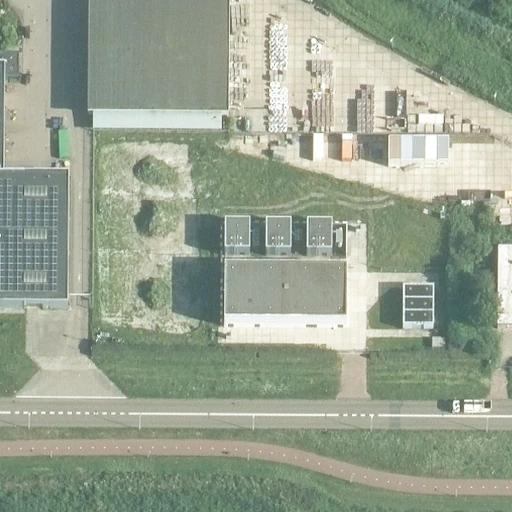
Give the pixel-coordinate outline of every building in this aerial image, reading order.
[(227,116),(228,0),(87,0),(86,115),(227,116)] [(0,309),(67,310),(68,178),(46,178),(3,177),(0,177),(0,309)] [(249,256),(249,227),(249,226),(224,226),(224,256),(249,256)] [(290,257),(290,227),(290,226),(265,226),(265,256),(290,257)] [(330,257),(331,227),(306,227),(305,257),(330,257)] [(511,251),(497,251),(496,330),(511,329),(511,251)] [(345,329),(346,273),(224,272),(223,328),(345,329)] [(402,330),(433,330),(433,290),(402,289),(402,330)]
